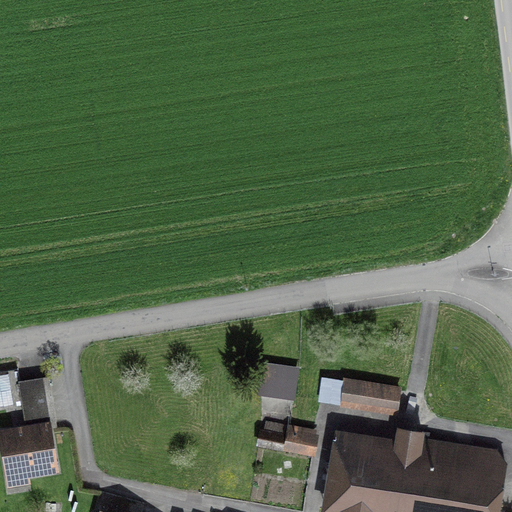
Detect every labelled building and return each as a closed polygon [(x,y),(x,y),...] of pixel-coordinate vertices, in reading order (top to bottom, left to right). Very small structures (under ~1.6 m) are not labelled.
[(291,381),(258,377),(256,395),(289,399),(291,381)] [(399,391),(347,382),(343,401),(395,410),(399,391)] [(22,389),(30,432),(55,428),(48,385),(22,389)] [(310,435),(269,425),(264,444),(305,454),(310,435)] [(30,432),(2,437),(10,485),(63,477),(55,428),(30,432)] [(348,437),(337,509),(354,511),(497,511),(505,460),(348,437)]
